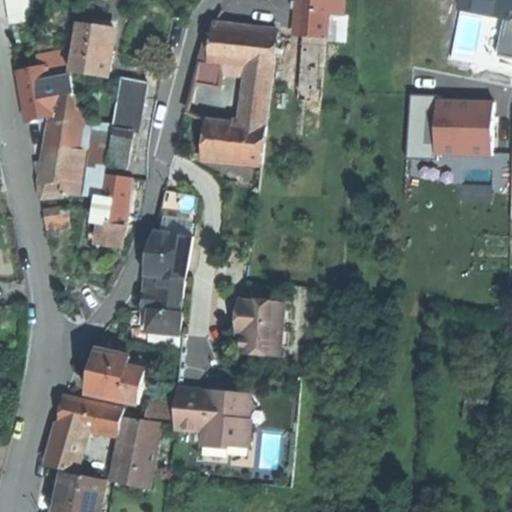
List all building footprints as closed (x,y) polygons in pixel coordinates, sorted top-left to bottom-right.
[(30,0),(6,0),(10,14),(32,9),(30,0)] [(330,15),(331,0),(299,0),(297,36),(304,37),(328,39),(330,15)] [(331,0),(330,15),(343,16),(343,0),(331,0)] [(501,57),(511,58),(511,0),(465,0),(463,10),(509,19),(501,57)] [(96,19),(94,30),(117,33),(118,23),(96,19)] [(206,64),(251,69),(274,72),(278,34),(214,25),(206,42),(200,69),(205,70),(206,64)] [(94,30),(79,28),(72,73),(110,79),(113,55),(117,33),(94,30)] [(324,92),(328,39),(304,37),(299,90),(324,92)] [(40,57),(43,69),(48,68),(71,63),(72,50),(40,57)] [(71,63),(48,68),(50,81),(69,77),(71,63)] [(195,83),(249,89),(251,69),(206,64),(205,70),(200,69),(195,83)] [(23,96),(71,87),(69,77),(50,81),(48,68),(43,69),(19,74),(23,96)] [(249,89),(245,127),(267,129),(274,72),(251,69),(249,89)] [(116,130),(134,133),(141,97),(147,99),(150,83),(123,78),(114,130),(116,130)] [(76,111),(71,87),(23,96),(26,110),(28,121),(52,116),(76,111)] [(495,154),(495,100),(438,100),(438,153),(495,154)] [(87,109),(76,111),(52,116),(50,131),(69,126),(84,130),(87,109)] [(245,127),(209,122),(206,142),(204,160),(263,167),(267,129),(245,127)] [(80,152),(84,130),(69,126),(50,131),(45,163),(34,160),(41,196),(60,193),(84,196),(89,151),(80,152)] [(128,170),(134,133),(116,130),(110,167),(128,170)] [(100,199),(104,199),(107,177),(91,175),(87,197),(100,199)] [(104,199),(106,200),(129,203),(131,186),(132,181),(107,177),(104,199)] [(96,223),(102,224),(106,200),(104,199),(100,199),(96,223)] [(99,244),(122,248),(126,224),(129,203),(106,200),(102,224),(99,244)] [(156,233),(147,277),(164,279),(169,260),(189,263),(193,239),(156,233)] [(186,281),(189,263),(169,260),(164,279),(184,281),(186,281)] [(164,279),(147,277),(146,296),(144,312),(149,312),(147,333),(182,336),(183,314),(181,314),(184,281),(164,279)] [(286,307),(242,304),(240,323),(244,323),(243,337),(242,355),(282,358),(286,307)] [(131,358),(97,351),(95,364),(92,376),(126,382),(129,368),(131,358)] [(132,355),(131,358),(129,368),(147,371),(150,359),(132,355)] [(147,371),(129,368),(126,382),(92,376),(89,395),(141,406),(147,371)] [(176,431),(205,434),(208,406),(216,406),(217,394),(179,391),(178,407),(176,422),(176,431)] [(205,434),(204,450),(255,455),(257,428),(266,420),(251,401),(252,398),(236,396),(236,394),(227,393),(217,392),(217,394),(216,406),(208,406),(205,434)] [(124,411),(65,399),(59,427),(89,433),(118,439),(124,411)] [(151,420),(176,422),(178,407),(152,405),(151,420)] [(127,412),(124,411),(118,439),(124,440),(115,484),(149,491),(162,426),(125,420),(127,412)] [(80,474),(89,433),(59,427),(55,444),(50,468),(80,474)] [(253,469),(255,455),(204,450),(203,464),(253,469)] [(97,511),(103,482),(64,474),(61,492),(56,511),(97,511)] [(51,511),(56,511),(61,492),(56,491),(54,500),(51,511)]
